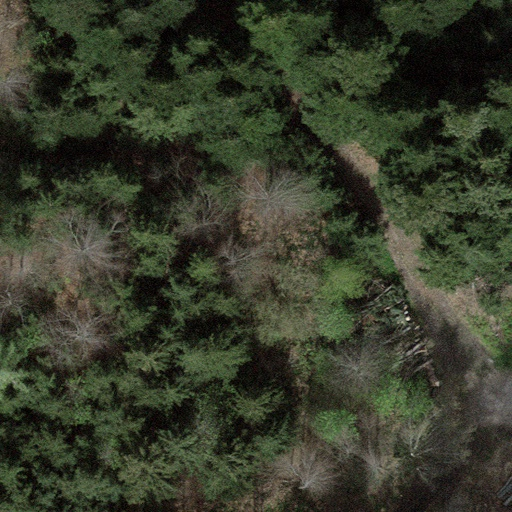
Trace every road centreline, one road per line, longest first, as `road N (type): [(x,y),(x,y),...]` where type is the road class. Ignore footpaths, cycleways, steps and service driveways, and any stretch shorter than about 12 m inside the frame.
road 1 (track): [(208,0),(474,353),(511,368)]
road 2 (track): [(394,511),(449,430),(511,404)]
